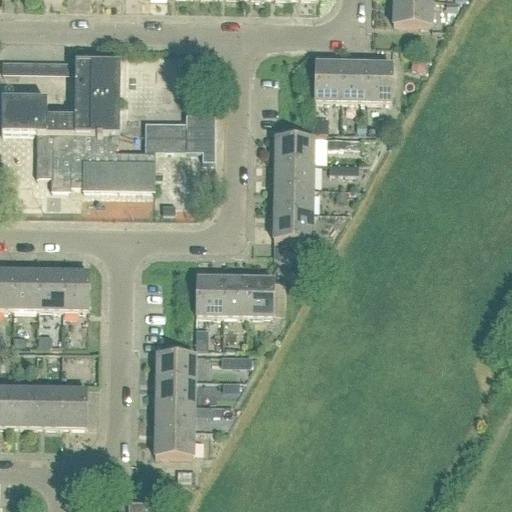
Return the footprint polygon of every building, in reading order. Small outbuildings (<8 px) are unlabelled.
[(392,0),(393,8),(431,9),(431,0),(392,0)] [(393,8),(392,34),(431,34),(431,9),(393,8)] [(457,9),(445,9),(445,21),(457,22),(457,9)] [(20,82),(20,70),(2,69),(2,82),(20,82)] [(20,70),(20,82),(74,83),(75,71),(67,70),(20,70)] [(82,199),(154,200),(154,160),(186,160),(201,160),(201,170),(215,170),(215,124),(186,124),(186,132),(145,131),(144,162),(115,161),(115,144),(118,144),(120,71),(75,71),(74,83),(74,125),(47,125),(47,108),(2,107),(1,142),(37,143),(36,186),(51,186),(50,199),(70,199),(70,195),(82,195),(82,199)] [(314,110),(340,110),(340,72),(314,71),(314,110)] [(340,110),(365,111),(365,72),(340,72),(340,110)] [(391,73),(365,72),(365,111),(391,111),(391,73)] [(354,135),(354,147),(377,147),(378,135),(354,135)] [(274,146),(274,172),(313,173),(313,147),(274,146)] [(358,172),(329,171),(328,181),(358,182),(358,172)] [(274,172),(274,197),(313,198),(313,173),(274,172)] [(274,197),(273,222),(312,223),(313,198),(274,197)] [(273,222),(273,248),(312,248),(312,223),(273,222)] [(283,254),(277,266),(288,272),(295,261),(283,254)] [(0,317),(12,318),(12,279),(0,279),(0,317)] [(12,318),(37,318),(37,280),(12,279),(12,318)] [(37,318),(62,319),(62,280),(37,280),(37,318)] [(88,281),(62,280),(62,319),(88,319),(88,281)] [(195,326),(223,326),(224,287),(196,287),(195,326)] [(223,326),(251,326),(251,288),(224,287),(223,326)] [(280,294),(273,293),(273,288),(251,288),(251,326),(272,327),(272,317),(279,317),(280,294)] [(38,343),(38,355),(51,356),(51,344),(38,343)] [(25,344),(13,345),(13,355),(26,355),(25,344)] [(234,387),(235,363),(222,363),(221,387),(234,387)] [(156,364),(156,389),(194,389),(195,364),(156,364)] [(0,394),(76,396),(77,382),(0,379),(0,394)] [(194,415),(194,389),(156,389),(155,414),(194,415)] [(0,435),(10,436),(10,397),(0,396),(0,435)] [(10,436),(35,436),(35,398),(10,397),(10,436)] [(35,436),(59,437),(60,398),(35,398),(35,436)] [(86,398),(60,398),(59,437),(85,437),(86,398)] [(155,414),(155,440),(194,440),(194,415),(155,414)] [(155,440),(155,465),(194,465),(194,440),(155,440)]
